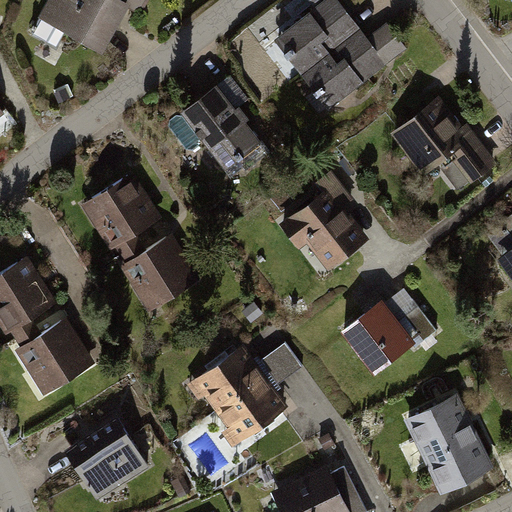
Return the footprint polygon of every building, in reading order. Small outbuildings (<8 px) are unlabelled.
[(107,0),(65,0),(51,32),(112,60),(134,13),(107,0)] [(341,9),(288,46),(338,116),(391,79),(341,9)] [(230,91),(188,122),(231,180),(273,150),(230,91)] [(441,109),(403,143),(450,193),(487,159),(441,109)] [(0,115),(0,138),(11,129),(0,115)] [(138,176),(83,208),(156,331),(211,299),(138,176)] [(337,199),(293,233),(327,277),(371,243),(337,199)] [(511,242),(497,255),(511,273),(511,242)] [(39,270),(0,292),(0,322),(48,407),(100,377),(39,270)] [(389,297),(418,342),(439,328),(409,284),(389,297)] [(382,295),(340,326),(373,369),(415,338),(382,295)] [(259,360),(274,383),(305,363),(289,340),(259,360)] [(250,360),(198,395),(242,462),(294,427),(250,360)] [(453,412),(414,433),(450,500),(489,479),(453,412)] [(125,434),(76,467),(104,510),(154,478),(125,434)] [(353,511),(338,474),(283,497),(289,511),(353,511)]
